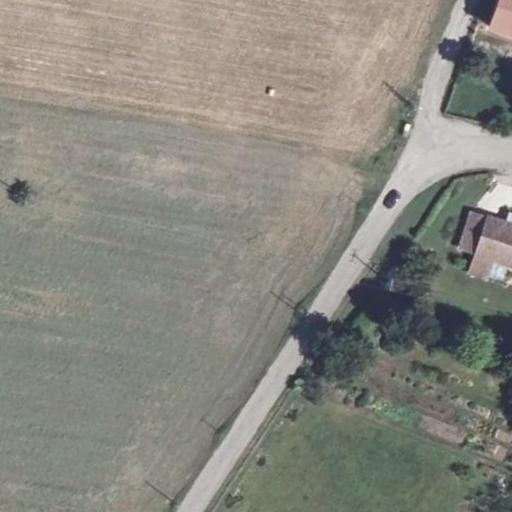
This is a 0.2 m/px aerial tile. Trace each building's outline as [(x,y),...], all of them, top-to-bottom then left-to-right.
[(511,0),(508,0),(496,35),(511,40),(511,0)] [(465,247),(483,252),(495,216),(475,210),(465,247)] [(511,220),(495,216),(483,252),(478,268),(495,273),(500,258),(511,261),(511,220)] [(368,394),(363,410),(421,427),(426,412),(368,394)] [(482,436),(476,451),(491,457),(497,442),(482,436)]
